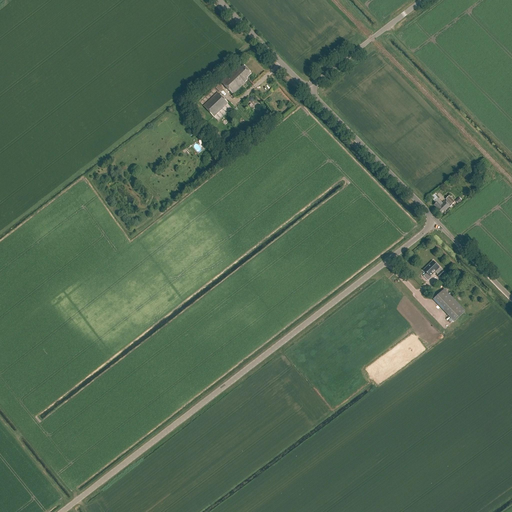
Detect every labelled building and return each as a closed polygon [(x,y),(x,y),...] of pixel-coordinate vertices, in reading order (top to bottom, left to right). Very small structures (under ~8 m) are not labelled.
[(252,74),(244,66),(242,68),(240,66),(222,83),(233,95),(246,83),(245,82),(248,80),(247,78),(252,74)] [(224,107),(228,103),(218,93),(204,107),(214,117),(218,114),(220,112),(221,113),(226,109),(224,107)] [(451,194),(449,196),(446,200),(452,206),(455,203),(450,198),(453,196),(451,194)] [(446,210),(450,207),(445,201),(440,206),(437,202),(434,205),(438,210),(441,213),(445,209),(446,210)] [(424,270),(427,274),(424,277),(428,281),(431,278),(430,277),(435,272),(438,275),(437,275),(440,279),(445,274),(442,271),(439,268),(440,268),(433,261),(424,270)] [(454,322),(465,311),(444,289),(433,300),(454,322)]
